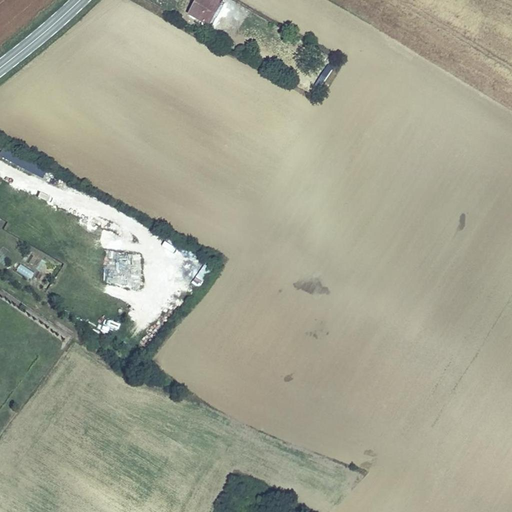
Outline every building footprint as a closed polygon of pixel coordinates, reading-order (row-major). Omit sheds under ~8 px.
[(218,0),(197,0),(190,13),(209,24),(223,3),(218,0)] [(0,147),(0,160),(44,177),(48,166),(0,147)] [(202,282),(209,268),(202,264),(194,278),(202,282)] [(130,296),(131,290),(119,287),(118,293),(130,296)] [(105,319),(101,331),(114,335),(118,324),(105,319)]
